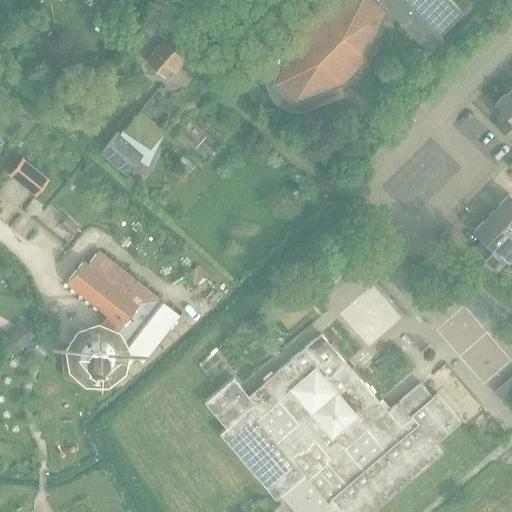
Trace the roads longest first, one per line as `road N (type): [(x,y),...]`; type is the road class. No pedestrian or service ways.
road 1 (residential): [(367,178),(511,33)]
road 2 (unknown): [(422,238),(488,193),(494,176),(491,158),(439,106)]
